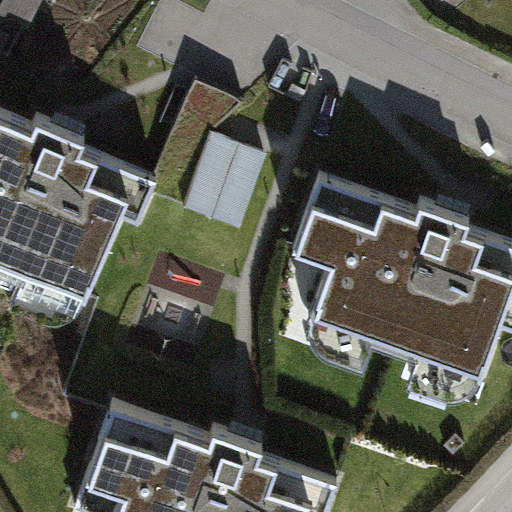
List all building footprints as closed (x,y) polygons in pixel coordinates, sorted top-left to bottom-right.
[(15,0),(11,13),(38,24),(47,0),(15,0)] [(154,177),(0,109),(0,249),(86,287),(120,211),(136,218),(154,177)] [(250,224),(274,149),(215,131),(192,206),(250,224)] [(511,241),(323,177),(299,245),(334,257),(317,309),(486,367),(502,320),(511,322),(511,241)] [(325,511),(338,477),(115,402),(91,471),(127,483),(116,511),(325,511)]
